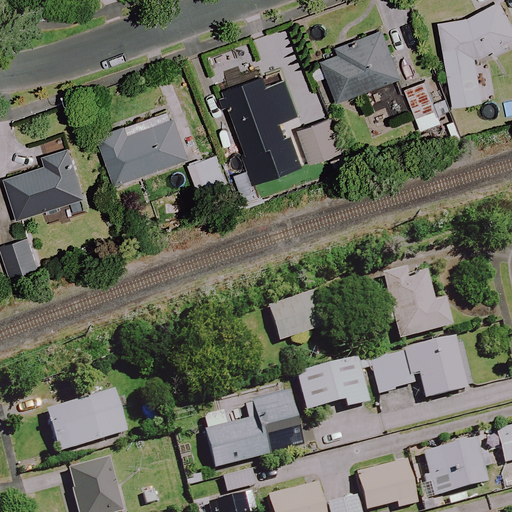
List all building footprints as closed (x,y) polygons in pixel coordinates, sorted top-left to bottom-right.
[(465,19),(439,24),(452,108),(485,103),(477,57),(511,51),(511,26),(503,6),(464,12),(465,19)] [(384,35),(309,69),(315,82),(327,78),(337,103),(401,77),(384,35)] [(426,77),(403,85),(418,131),(441,123),(426,77)] [(233,174),(243,203),(258,198),(254,184),(301,168),(285,121),(296,118),(283,79),(265,86),(262,78),(219,92),(224,107),(229,106),(244,152),(241,153),(246,170),(233,174)] [(184,162),(169,118),(99,141),(114,185),(184,162)] [(340,153),(328,119),(297,130),(310,164),(340,153)] [(82,200),(64,137),(40,144),(46,165),(5,177),(17,218),(82,200)] [(225,183),(216,155),(187,165),(197,193),(225,183)] [(35,271),(28,240),(1,246),(9,277),(35,271)] [(433,304),(425,274),(381,284),(395,343),(449,330),(442,302),(433,304)] [(323,331),(312,291),(264,304),(275,344),(323,331)] [(423,403),(465,392),(463,387),(471,385),(461,346),(453,348),(451,340),(367,362),(376,396),(411,387),(408,379),(416,377),(423,403)] [(367,405),(356,363),(295,378),(303,414),(342,404),(343,411),(367,405)] [(124,435),(111,392),(44,412),(56,455),(124,435)] [(42,410),(37,393),(14,400),(19,417),(42,410)] [(245,404),(248,420),(225,425),(222,410),(198,416),(210,470),(301,449),(288,394),(245,404)] [(511,463),(511,428),(493,433),(502,466),(511,463)] [(344,447),(340,430),(313,437),(317,453),(344,447)] [(426,474),(420,476),(423,487),(429,485),(433,500),(482,486),(471,442),(439,450),(437,443),(428,445),(430,453),(421,455),(426,474)] [(117,511),(106,462),(67,471),(76,511),(117,511)] [(415,506),(403,463),(354,476),(364,511),(370,511),(394,506),(395,511),(415,506)] [(252,488),(249,472),(220,478),(224,495),(252,488)] [(266,499),(268,511),(322,511),(316,486),(266,499)] [(250,511),(246,495),(206,506),(207,511),(250,511)] [(357,511),(354,498),(326,506),(327,511),(357,511)]
